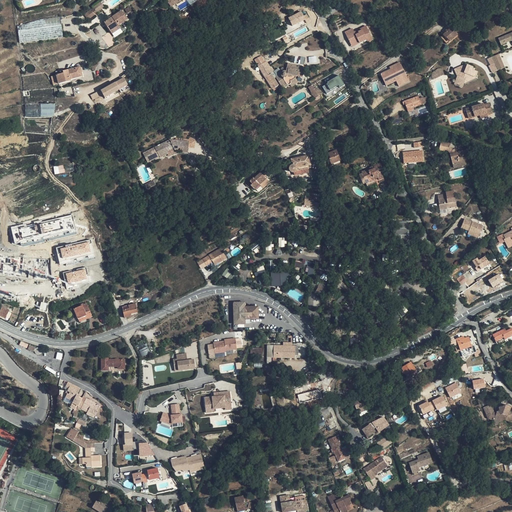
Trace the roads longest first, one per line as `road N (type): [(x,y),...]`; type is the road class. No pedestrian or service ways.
road 1 (secondary): [(69,342),(221,288),(273,300),(331,353),(350,359),(388,354),(465,315)]
road 2 (residential): [(465,315),(310,0)]
road 3 (residential): [(69,342),(65,375),(115,414),(112,482),(126,493),(129,511)]
road 4 (residential): [(511,481),(484,476),(369,511)]
